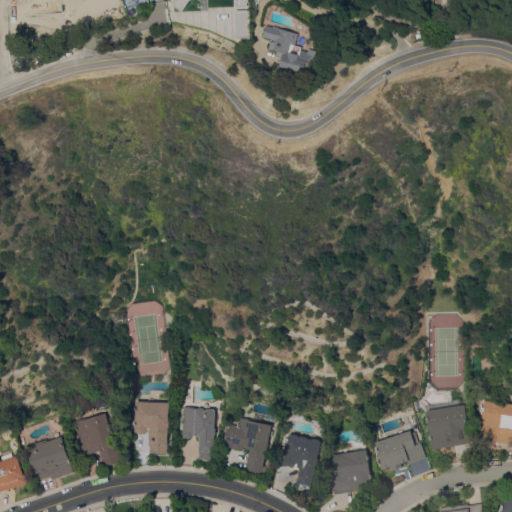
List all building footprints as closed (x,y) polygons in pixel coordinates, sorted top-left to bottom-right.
[(30,0),(29,10),(25,10),(25,9),(15,8),(15,0),(30,0)] [(198,0),(198,1),(197,0),(189,11),(180,5),(178,3),(179,0),(253,0),(254,6),(241,7),(241,0),(198,0)] [(243,10),(256,10),(256,38),(243,38),(243,10)] [(307,71),(300,69),(300,71),(295,69),(295,68),(287,66),(288,63),(284,62),(285,57),(284,54),(285,51),(277,49),(279,42),(282,43),(283,40),(271,37),(274,25),(281,27),(281,26),(287,27),(287,28),(306,33),(303,45),(310,47),(309,50),(315,52),(316,49),(324,51),(319,68),(309,65),(308,66),(307,71)] [(170,421),(171,421),(171,428),(170,427),(169,454),(151,454),(151,429),(149,429),(149,433),(148,433),(148,434),(136,434),(137,401),(141,402),(141,397),(153,397),(153,393),(160,393),(160,402),(170,403),(170,421)] [(434,449),(428,410),(429,410),(428,406),(451,402),(451,400),(460,398),(461,405),(466,405),(472,444),(434,449)] [(511,404),(511,444),(493,442),(494,436),(481,434),(485,401),(511,404)] [(193,407),(192,409),(205,409),(205,410),(208,410),(208,409),(216,409),(216,410),(217,410),(216,429),(217,429),(217,435),(216,435),(215,452),(214,452),(214,459),(210,459),(210,460),(205,460),(205,459),(200,459),(201,436),(196,436),(196,435),(193,435),(193,437),(191,437),(190,438),(185,438),(185,437),(183,437),(184,407),(193,407)] [(122,462),(106,467),(101,451),(85,456),(74,424),(77,423),(76,421),(82,419),(82,421),(106,413),(122,462)] [(273,458),(269,478),(262,477),(262,478),(246,475),(251,449),(247,449),(247,446),(245,446),(244,450),(224,446),(228,424),(238,426),(240,417),(249,419),(249,420),(254,421),(255,413),(263,415),(262,423),(272,425),(269,444),(270,444),(268,451),(268,450),(265,465),(267,466),(268,463),(269,463),(270,457),(273,458)] [(411,430),(416,445),(422,443),(427,458),(410,464),(409,461),(402,464),(403,467),(393,471),(392,467),(383,470),(377,455),(379,455),(377,451),(379,450),(376,442),(411,430)] [(289,435),(292,435),(292,434),(298,435),(298,436),(301,437),(301,436),(307,437),(307,438),(313,439),(314,438),(319,439),(319,441),(321,441),(318,459),(319,459),(318,465),(316,465),(311,491),(307,490),(307,488),(306,488),(305,490),(302,490),(301,488),(296,487),(300,468),(298,467),(299,463),(296,463),(295,467),(292,466),(291,467),(285,466),(285,465),(283,464),(289,435)] [(53,479),(52,476),(39,480),(28,449),(32,448),(32,445),(46,440),(47,442),(63,437),(75,472),(53,479)] [(335,494),(333,479),(336,479),(335,472),(333,472),(330,456),(353,452),(352,447),(365,444),(366,450),(367,450),(373,483),(360,486),(361,490),(335,494)] [(10,490),(10,491),(3,494),(2,496),(0,496),(0,456),(2,456),(3,460),(19,454),(29,484),(10,490)] [(502,511),(505,498),(511,499),(511,511),(502,511)]
